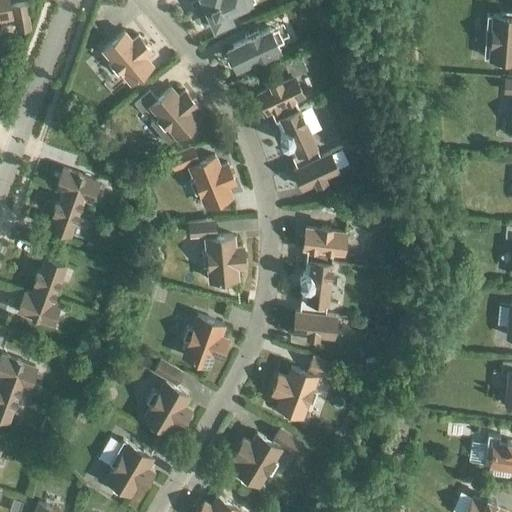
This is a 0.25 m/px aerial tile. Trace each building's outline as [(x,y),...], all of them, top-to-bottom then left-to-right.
[(17,29),(29,26),(25,2),(13,4),(13,5),(9,6),(8,0),(0,0),(0,16),(14,13),(17,29)] [(210,16),(214,24),(229,17),(227,12),(246,3),(244,0),(203,0),(205,3),(201,5),(207,17),(210,16)] [(486,28),(484,42),(490,42),(489,57),(496,57),(496,61),(498,64),(506,64),(509,62),(509,58),(511,58),(511,15),(486,13),(485,28),(486,28)] [(255,22),(258,30),(274,24),(270,16),(255,22)] [(232,44),(241,63),(255,57),(255,58),(268,52),(268,50),(278,46),(269,27),(259,32),(258,30),(245,37),(246,38),(232,44)] [(112,59),(108,62),(116,73),(120,70),(121,70),(121,69),(130,80),(151,63),(143,54),(150,49),(138,34),(131,40),(124,30),(103,48),(112,58),(112,59)] [(308,50),(299,54),(303,62),(312,58),(308,50)] [(294,75),(306,69),(303,62),(299,54),(282,61),(289,77),(280,81),(279,79),(270,83),(271,85),(257,92),(266,110),(269,109),(275,120),(276,121),(299,110),(293,97),(302,93),(294,75)] [(193,122),(198,119),(190,109),(197,104),(184,89),(178,95),(170,86),(156,98),(148,89),(133,102),(140,111),(145,107),(154,118),(150,121),(168,143),(177,135),(177,136),(181,132),(184,135),(189,136),(195,131),(195,126),(193,122)] [(291,153),(314,143),(299,110),(276,121),(281,131),(279,136),(281,141),(286,143),(291,153)] [(314,143),(291,153),(291,154),(291,155),(296,166),(293,168),(301,186),(315,180),(316,182),(325,178),(324,176),(338,169),(329,151),(320,155),(314,143)] [(200,191),(205,204),(230,194),(226,183),(234,179),(227,162),(219,165),(214,154),(197,161),(196,158),(197,158),(192,146),(169,155),(173,167),(188,161),(195,177),(194,178),(189,180),(194,193),(199,191),(200,191)] [(82,196),(90,199),(97,180),(62,167),(56,186),(63,189),(82,196)] [(69,232),(82,196),(63,189),(59,202),(56,201),(53,210),(55,211),(50,226),(69,232)] [(123,193),(118,204),(128,208),(133,198),(123,193)] [(361,216),(363,199),(349,198),(347,215),(361,216)] [(217,282),(220,284),(227,283),(230,280),(229,277),(236,276),(235,265),(244,264),(242,245),(233,246),(232,234),(214,235),(214,232),(215,232),(214,219),(189,222),(190,234),(205,233),(207,250),(206,250),(206,251),(201,251),(202,265),(207,264),(207,265),(208,265),(209,279),(216,278),(217,282)] [(305,261),(331,264),(332,250),(342,251),(345,231),(329,229),(330,226),(320,225),(320,228),(305,226),(302,246),(306,247),(305,260),(305,261)] [(51,300),(64,263),(45,256),(40,271),(37,270),(34,279),(37,280),(32,293),(51,300)] [(326,299),(331,264),(305,261),(304,272),(300,275),(299,281),(302,285),(301,296),(326,299)] [(32,293),(24,290),(17,309),(51,322),(58,303),(51,300),(32,293)] [(325,313),(326,299),(301,296),(301,297),(300,297),(298,310),(295,310),(292,330),(307,331),(307,334),(316,335),(317,333),(332,334),(335,314),(325,313)] [(187,340),(183,354),(208,363),(212,352),(220,355),(226,337),(218,334),(222,323),(197,314),(192,327),(191,327),(187,325),(182,338),(187,340)] [(450,335),(450,344),(458,344),(459,336),(450,335)] [(21,381),(21,382),(28,385),(35,366),(1,353),(0,356),(0,374),(2,375),(2,374),(21,381)] [(294,411),(301,414),(306,400),(306,401),(307,400),(311,402),(316,389),(311,387),(317,370),(332,376),(336,364),(312,355),(308,367),(309,368),(308,371),(290,364),(286,376),(278,373),(272,390),(280,393),(276,405),(282,407),(281,410),(283,414),(290,416),(293,415),(294,411)] [(150,420),(148,423),(149,426),(155,430),(159,429),(161,426),(167,430),(173,419),(180,424),(190,407),(182,403),(188,393),(172,383),(174,381),(175,381),(182,370),(160,357),(153,368),(167,376),(158,391),(157,391),(153,389),(146,401),(150,403),(151,404),(143,416),(150,420)] [(507,373),(505,402),(511,403),(511,360),(502,360),(500,372),(507,373)] [(0,415),(8,418),(21,382),(21,381),(2,374),(2,375),(0,379),(0,415)] [(44,418),(41,426),(46,428),(50,420),(44,418)] [(246,482),(250,481),(251,478),(257,482),(265,470),(265,471),(266,470),(270,473),(277,461),(273,458),(272,458),(281,442),(295,450),(301,440),(280,427),(273,437),(274,438),(272,441),(257,432),(250,442),(243,437),(233,454),(241,458),(234,468),(240,472),(239,475),(240,478),(246,482)] [(508,476),(509,467),(511,467),(511,440),(506,440),(506,444),(498,443),(500,434),(487,433),(483,457),(491,458),(490,465),(493,465),(491,474),(508,476)] [(112,481),(110,485),(111,488),(118,492),(122,491),(123,488),(129,492),(135,482),(143,486),(152,470),(145,465),(151,455),(122,438),(115,451),(108,463),(113,465),(113,466),(106,478),(112,481)] [(238,511),(240,508),(217,495),(211,505),(204,500),(196,511),(238,511)] [(465,511),(504,511),(506,509),(494,504),(495,500),(486,496),(485,500),(473,495),(465,511)] [(12,497),(7,510),(13,511),(16,511),(21,500),(12,497)] [(38,501),(33,511),(58,511),(59,509),(38,501)]
